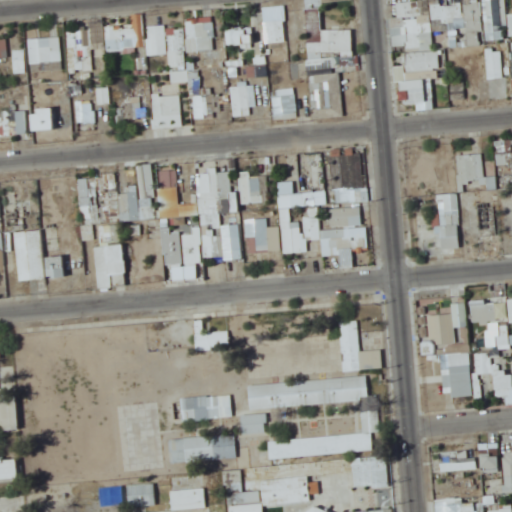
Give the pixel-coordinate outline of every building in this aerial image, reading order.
[(108,52),(144,52),(144,15),(135,15),(135,27),(108,27),(108,52)] [(393,35),(419,33),(418,16),(392,18),(393,35)] [(215,51),(215,19),(189,19),(189,51),(215,51)] [(352,29),(322,30),(322,22),(308,22),(309,54),(352,53),(352,29)] [(149,54),(166,54),(166,26),(149,26),(149,54)] [(186,30),(171,30),(171,67),(186,67),(186,30)] [(240,44),(241,36),(245,37),(245,30),(229,30),(229,43),(240,44)] [(504,79),(504,50),(489,50),(489,79),(504,79)] [(440,52),(407,53),(408,102),(426,101),(425,78),(440,78),(440,52)] [(171,73),(174,84),(191,80),(192,83),(201,81),(198,65),(190,67),(190,69),(171,73)] [(156,127),(182,127),(182,96),(156,96),(156,127)] [(119,107),(119,124),(143,124),(143,98),(133,98),(133,107),(119,107)] [(29,112),(0,112),(0,137),(29,137),(29,112)] [(511,164),(511,140),(498,141),(498,164),(511,164)] [(459,156),(460,191),(497,190),(497,176),(486,177),(485,154),(459,156)] [(139,165),(143,199),(158,197),(154,164),(139,165)] [(161,170),(162,217),(200,216),(199,203),(180,204),(179,170),(161,170)] [(202,174),(202,195),(223,195),(223,174),(202,174)] [(82,218),(93,218),(93,221),(101,221),(101,178),(82,178),(82,218)] [(443,249),(461,248),(459,194),(440,195),(443,249)] [(363,226),(363,207),(331,208),(332,226),(363,226)] [(341,248),(370,247),(369,227),(323,229),(324,257),(341,257),(341,248)] [(66,277),(64,255),(45,257),(42,230),(18,232),(22,279),(49,277),(49,278),(66,277)] [(167,279),(203,279),(202,238),(167,238),(167,279)]
